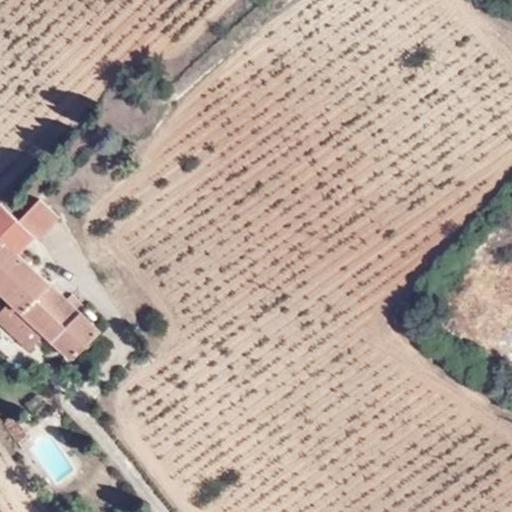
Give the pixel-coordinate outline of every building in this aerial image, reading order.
[(45,201),(25,219),(43,239),(62,219),(45,201)] [(25,219),(18,221),(30,233),(40,242),(43,239),(25,219)] [(30,233),(18,221),(0,240),(0,244),(2,248),(0,250),(0,285),(20,306),(49,336),(73,359),(98,336),(78,315),(83,310),(70,296),(64,301),(15,250),(30,233)] [(49,336),(20,306),(6,319),(33,350),(49,336)] [(14,419),(5,425),(17,443),(25,437),(14,419)]
